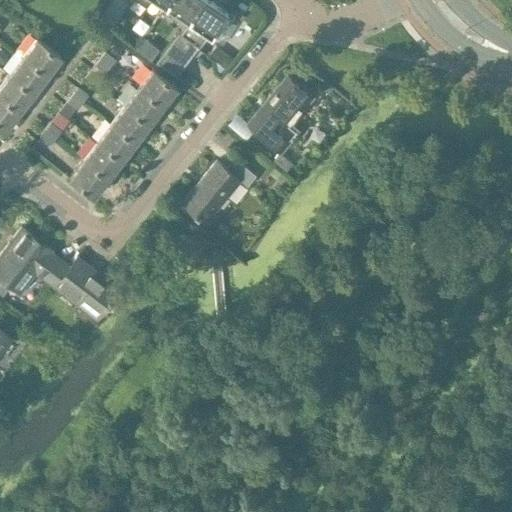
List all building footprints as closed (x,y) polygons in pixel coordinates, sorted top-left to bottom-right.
[(226,10),(211,0),(198,0),(185,21),(186,21),(155,61),(174,75),(197,47),(195,46),(204,33),(208,36),(226,10)] [(165,0),(162,5),(185,21),(198,0),(165,0)] [(103,19),(113,27),(120,17),(110,10),(103,19)] [(22,54),(46,72),(59,55),(35,37),(22,54)] [(143,37),(135,48),(150,59),(158,48),(143,37)] [(114,43),(107,53),(114,58),(121,48),(114,43)] [(230,57),(214,45),(207,54),(223,67),(230,57)] [(98,57),(108,65),(114,58),(107,53),(104,50),(98,57)] [(22,54),(7,73),(31,92),(46,72),(22,54)] [(103,72),(108,65),(98,57),(93,64),(103,72)] [(137,86),(161,104),(175,86),(151,68),(137,86)] [(0,82),(0,95),(17,110),(31,92),(7,73),(0,82)] [(248,121),(282,149),(298,129),(290,123),(313,95),(287,73),(248,121)] [(71,93),(81,101),(86,94),(76,86),(71,93)] [(123,104),(147,123),(161,104),(137,86),(123,104)] [(76,108),(81,101),(71,93),(66,100),(76,108)] [(0,125),(3,128),(17,110),(0,95),(0,125)] [(110,121),(134,140),(147,123),(123,104),(110,121)] [(96,139),(119,159),(134,140),(110,121),(96,139)] [(44,129),(54,137),(59,129),(49,122),(44,129)] [(49,143),(54,137),(44,129),(38,136),(49,143)] [(96,139),(81,159),(105,178),(119,159),(96,139)] [(294,162),(280,151),(272,160),(286,171),(294,162)] [(240,179),(247,185),(256,174),(235,157),(226,167),(216,159),(182,200),(206,220),(240,179)] [(68,176),(92,195),(105,178),(81,159),(68,176)] [(24,264),(43,278),(58,258),(48,250),(50,248),(19,226),(0,251),(0,277),(9,284),(24,264)] [(102,307),(118,286),(75,255),(67,265),(58,258),(43,278),(75,302),(82,292),(102,307)] [(135,290),(127,284),(122,291),(130,297),(135,290)] [(42,318),(31,310),(24,321),(34,328),(42,318)] [(0,350),(11,336),(0,327),(0,350)]
